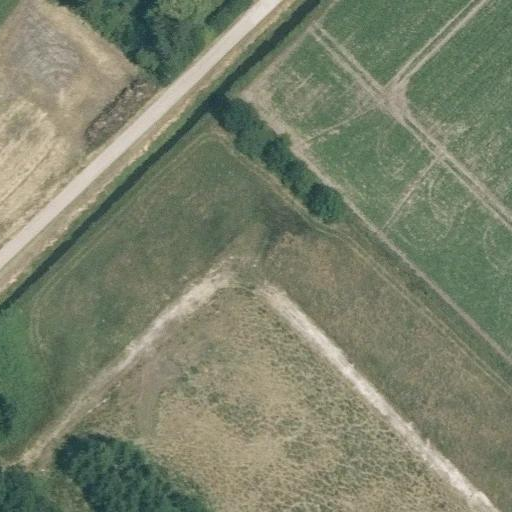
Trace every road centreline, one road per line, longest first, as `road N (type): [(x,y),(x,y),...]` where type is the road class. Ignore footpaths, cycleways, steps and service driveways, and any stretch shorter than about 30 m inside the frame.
road 1 (track): [(471,497),(244,275),(204,291),(3,481)]
road 2 (track): [(269,0),(0,257)]
